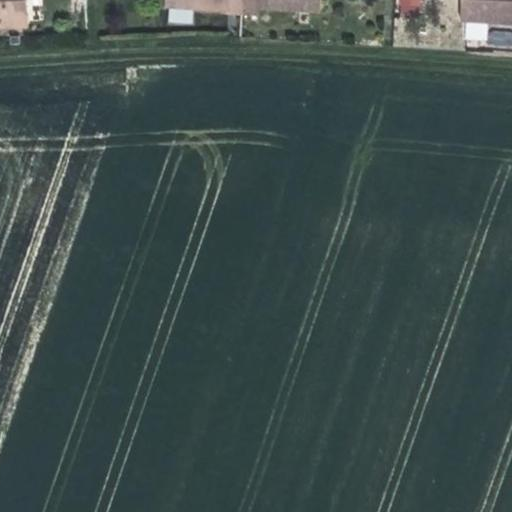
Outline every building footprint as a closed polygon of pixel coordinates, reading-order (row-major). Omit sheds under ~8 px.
[(0,0),(0,29),(26,28),(24,0),(0,0)] [(162,0),(162,7),(224,10),(224,0),(162,0)] [(224,0),(224,10),(224,14),(239,14),(239,0),(224,0)] [(254,15),(254,8),(254,0),(239,0),(239,14),(254,15)] [(254,0),(254,8),(316,11),(316,0),(254,0)] [(422,13),(422,0),(397,0),(397,13),(422,13)] [(511,22),(511,0),(459,0),(459,19),(511,22)] [(465,23),(465,36),(486,35),(485,22),(465,23)]
